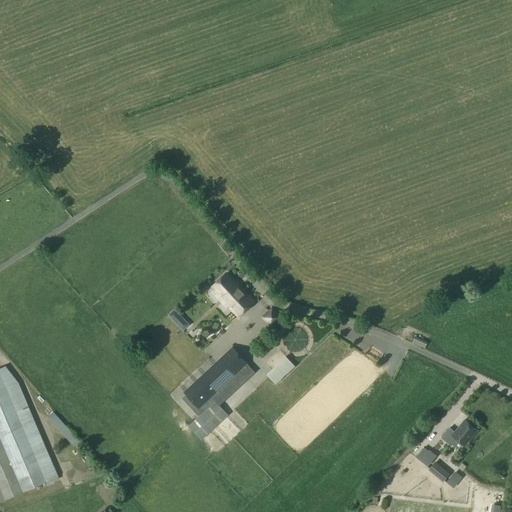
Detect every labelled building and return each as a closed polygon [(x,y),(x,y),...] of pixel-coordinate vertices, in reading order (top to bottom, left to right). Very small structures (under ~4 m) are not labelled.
[(237,283),(236,284),(226,274),(212,287),(222,297),(221,298),(238,317),(254,302),(237,283)] [(248,364),(232,348),(220,359),(221,360),(186,392),(185,392),(184,392),(203,413),(189,426),(201,440),(228,415),(219,406),(254,373),(247,365),(248,364)] [(282,357),(263,374),(272,385),(291,367),(282,357)] [(0,368),(0,501),(58,478),(17,382),(5,367),(0,368)] [(50,411),(43,416),(52,427),(50,428),(61,443),(69,437),(50,411)] [(464,446),(478,430),(464,419),(454,432),(449,427),(440,437),(450,446),(455,441),(457,441),(464,446)] [(421,462),(426,466),(435,455),(430,451),(421,462)] [(62,463),(70,459),(68,455),(60,459),(62,463)] [(70,461),(59,465),(61,470),(72,466),(70,461)] [(448,477),(433,464),(428,469),(444,482),(448,477)]
